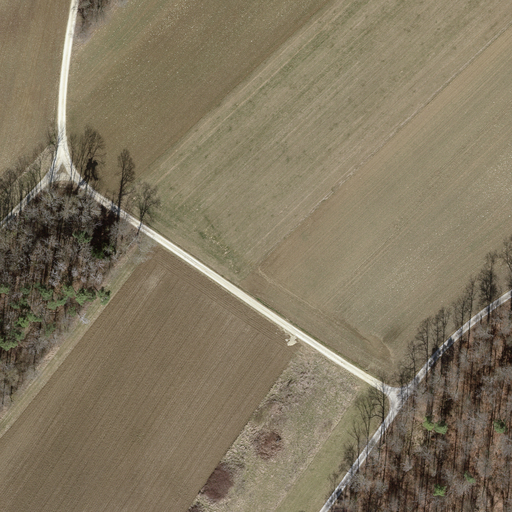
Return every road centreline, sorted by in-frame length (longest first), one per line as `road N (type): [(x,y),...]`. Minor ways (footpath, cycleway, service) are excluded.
road 1 (track): [(402,399),(62,166),(76,0)]
road 2 (track): [(325,511),(443,349),(511,293)]
